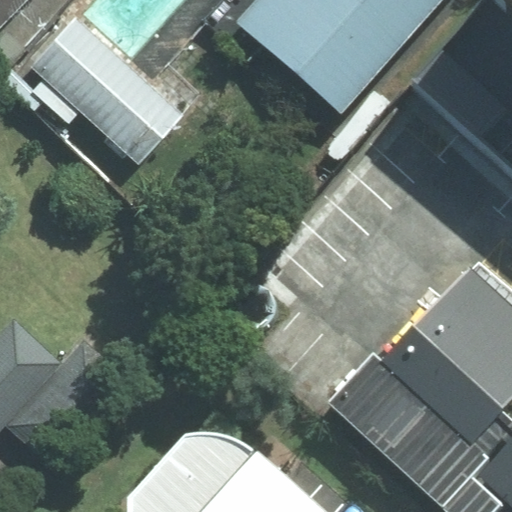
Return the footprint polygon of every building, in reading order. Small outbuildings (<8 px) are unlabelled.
[(0,0),(0,24),(24,0),(0,0)] [(278,0),(250,33),(351,119),(453,0),(278,0)] [(23,55),(137,159),(180,113),(65,9),(23,55)] [(511,81),(500,96),(511,106),(511,81)] [(474,511),(491,493),(511,511),(511,309),(466,270),(340,415),(452,511),(474,511)] [(0,437),(10,426),(38,451),(103,378),(15,299),(0,315),(0,437)] [(290,511),(254,481),(174,462),(136,511),(290,511)]
